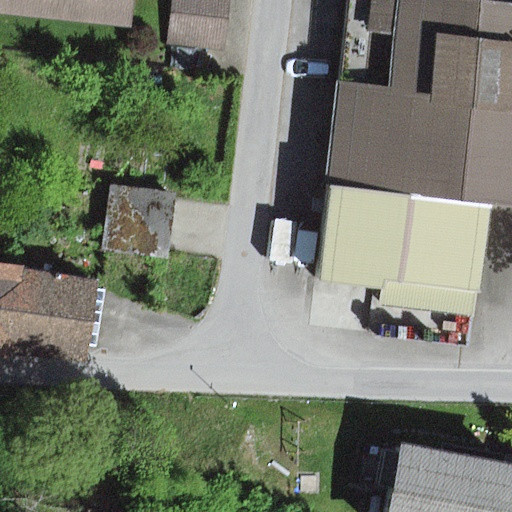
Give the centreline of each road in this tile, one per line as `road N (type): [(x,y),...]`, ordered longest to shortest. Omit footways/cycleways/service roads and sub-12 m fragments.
road 1 (residential): [(229,374),(274,0)]
road 2 (residential): [(511,388),(229,374)]
road 3 (residential): [(229,374),(0,369)]
